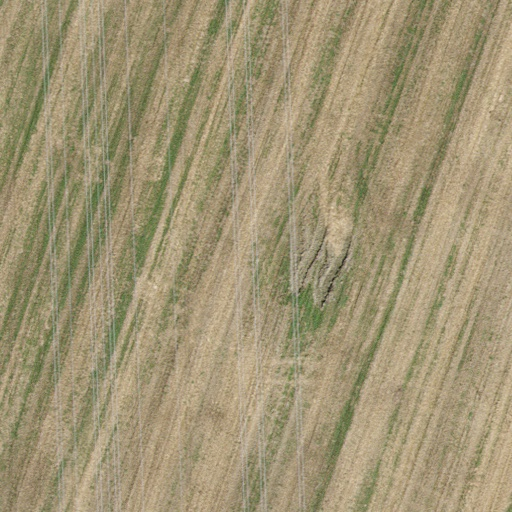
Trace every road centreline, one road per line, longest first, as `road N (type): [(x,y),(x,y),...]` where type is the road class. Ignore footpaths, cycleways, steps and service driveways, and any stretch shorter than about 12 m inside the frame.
road 1 (motorway): [(413,0),(105,511)]
road 2 (motorway): [(397,511),(511,323)]
